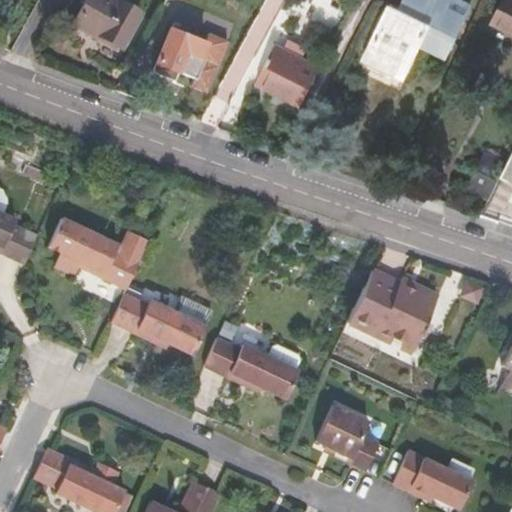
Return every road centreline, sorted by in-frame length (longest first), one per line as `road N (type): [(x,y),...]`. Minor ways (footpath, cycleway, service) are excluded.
road 1 (residential): [(511,258),(5,81)]
road 2 (residential): [(0,495),(55,372),(355,511)]
